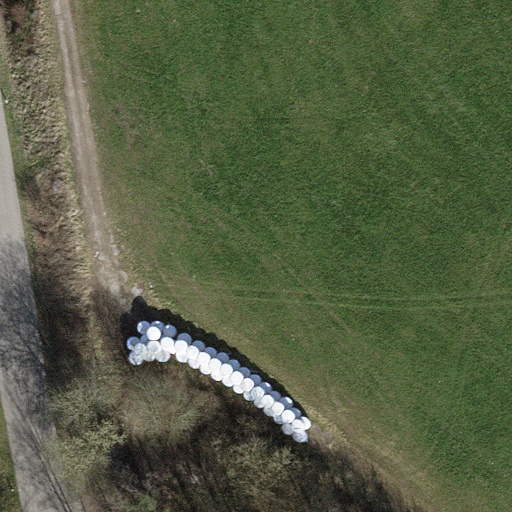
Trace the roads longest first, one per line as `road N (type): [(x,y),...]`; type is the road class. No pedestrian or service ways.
road 1 (track): [(62,0),(101,230),(131,298),(409,511)]
road 2 (unclassified): [(0,230),(47,511)]
